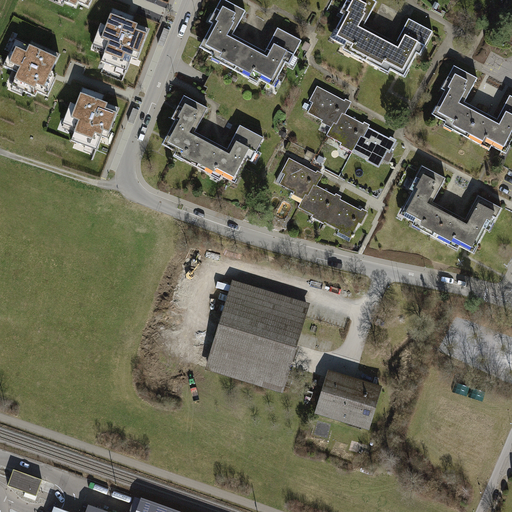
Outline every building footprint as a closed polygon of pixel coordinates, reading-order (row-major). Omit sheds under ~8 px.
[(57,0),(77,9),(79,4),(89,9),(92,0),(57,0)] [(247,11),(224,0),(223,0),(212,21),(217,23),(203,50),(215,56),(213,60),(260,84),(262,78),(273,84),(285,60),(292,64),(302,43),(278,31),(267,52),(234,36),(247,11)] [(378,4),(369,0),(350,0),(344,14),(348,16),(334,43),(346,49),(344,54),(391,77),(393,72),(404,77),(416,54),(423,57),(433,36),(409,24),(398,45),(365,29),(378,4)] [(133,60),(138,62),(149,32),(135,27),(137,21),(115,12),(108,30),(102,27),(94,48),(108,53),(103,65),(117,70),(115,74),(123,77),(125,73),(127,74),(133,60)] [(59,57),(32,44),(30,49),(16,43),(14,46),(10,44),(6,53),(11,55),(4,69),(19,76),(14,88),(36,98),(38,94),(48,98),(58,76),(52,74),(59,57)] [(476,76),(453,65),(442,86),(446,89),(433,115),(445,121),(443,126),(489,149),(492,144),(503,149),(511,131),(511,98),(508,96),(497,118),(464,101),(476,76)] [(350,99),(317,83),(303,112),(333,126),(326,142),(380,167),(395,136),(343,112),(350,99)] [(102,139),(108,141),(119,111),(104,106),(106,100),(84,91),(78,109),(71,106),(64,127),(77,132),(73,144),(86,149),(85,153),(93,156),(94,152),(97,153),(102,139)] [(205,104),(182,93),(171,114),(175,116),(162,143),(174,149),(172,154),(218,177),(221,172),(232,177),(244,154),(251,157),(261,136),(237,124),(226,146),(193,129),(205,104)] [(323,172),(291,157),(277,185),(304,198),(298,209),(356,237),(368,211),(317,186),(323,172)] [(445,175),(422,164),(412,187),(418,190),(407,213),(477,247),(498,203),(478,193),(466,218),(432,202),(445,175)] [(170,313),(183,316),(196,270),(184,266),(170,313)] [(204,369),(282,393),(309,305),(232,281),(204,369)] [(317,414),(372,431),(386,386),(331,369),(317,414)] [(13,478),(10,487),(37,496),(40,487),(43,480),(16,470),(13,478)] [(175,511),(135,498),(132,505),(129,511),(107,511),(88,505),(85,511),(175,511)]
